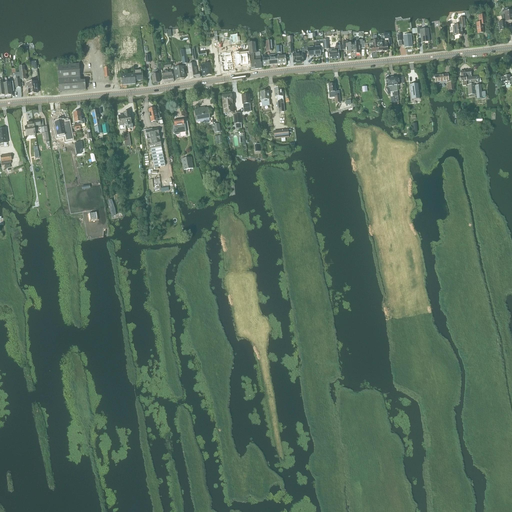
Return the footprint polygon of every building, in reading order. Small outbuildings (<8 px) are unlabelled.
[(130,9),(126,10),(126,15),(131,14),(131,16),(138,15),(138,14),(143,14),(141,3),(136,4),(136,7),(130,8),(130,9)] [(498,23),(499,31),(506,30),(505,22),(511,21),(511,11),(504,12),(505,16),(501,16),(502,22),(498,23)] [(477,34),(483,33),(483,25),(485,25),(484,15),(478,15),(479,23),(476,24),(477,34)] [(463,35),(462,29),(466,29),(465,26),(464,19),(459,19),(459,25),(453,26),(454,36),(463,35)] [(417,29),(417,34),(417,35),(421,34),(421,43),(429,42),(428,29),(420,30),(420,28),(417,29)] [(405,48),(412,48),(411,35),(403,36),(405,48)] [(293,36),(287,37),(288,45),(289,52),(289,54),(289,55),(292,54),(293,64),(303,63),(303,54),(296,55),(296,52),(293,53),(292,44),(294,44),(293,36)] [(119,47),(116,47),(116,53),(126,52),(126,50),(127,50),(127,49),(131,49),(131,40),(118,41),(119,47)] [(353,44),(353,55),(360,54),(360,49),(363,49),(362,40),(358,41),(357,44),(353,44)] [(305,51),(308,50),(308,58),(315,57),(314,43),(308,44),(307,41),(303,42),(305,49),(305,51)] [(373,44),(369,45),(370,48),(370,53),(378,53),(377,44),(377,42),(377,41),(372,41),(373,44)] [(386,41),(377,42),(377,44),(378,53),(388,52),(387,46),(386,46),(386,43),(386,41)] [(343,47),(340,47),(340,51),(346,50),(347,55),(353,55),(353,44),(349,44),(347,42),(342,42),(343,47)] [(254,57),(253,54),(256,54),(255,43),(248,44),(251,70),(262,69),(260,57),(256,57),(256,56),(254,57)] [(323,43),(314,43),(315,57),(321,57),(321,55),(325,54),(323,43)] [(334,49),(328,50),(329,52),(328,52),(329,60),(339,59),(339,56),(341,55),(340,44),(340,43),(336,43),(335,48),(334,48),(334,49)] [(281,46),(276,47),(277,54),(277,57),(278,65),(286,64),(285,56),(282,57),(281,46)] [(191,55),(190,49),(186,50),(180,51),(182,65),(188,64),(187,55),(191,55)] [(230,53),(221,54),(221,58),(223,72),(229,72),(229,70),(233,70),(232,57),(231,57),(230,53)] [(269,58),(268,58),(269,66),(278,65),(277,57),(275,57),(275,55),(270,56),(268,56),(269,58)] [(241,56),(233,57),(234,67),(242,67),(242,66),(241,57),(241,56)] [(198,74),(196,63),(188,64),(190,80),(200,78),(199,73),(198,74)] [(202,77),(212,76),(211,68),(212,68),(211,64),(200,65),(202,77)] [(80,74),(79,67),(79,65),(58,66),(60,92),(85,90),(85,80),(91,80),(91,73),(80,74)] [(176,80),(186,79),(184,67),(174,68),(176,80)] [(131,68),(123,69),(124,81),(130,80),(130,77),(132,77),(131,68)] [(140,68),(131,68),(132,77),(134,77),(134,80),(141,80),(140,68)] [(466,71),(467,81),(468,81),(468,84),(479,83),(478,77),(471,77),(471,70),(466,71)] [(123,71),(113,72),(114,81),(118,81),(118,85),(124,84),(123,71)] [(172,77),(171,71),(162,72),(163,78),(162,78),(163,84),(174,82),(173,77),(172,77)] [(466,86),(466,88),(467,88),(468,96),(469,95),(469,98),(475,97),(475,95),(476,95),(475,85),(467,86),(467,81),(466,71),(460,72),(461,77),(460,77),(461,82),(462,82),(463,86),(466,86)] [(436,76),(434,76),(435,83),(437,83),(437,85),(447,83),(447,81),(448,81),(448,75),(436,76)] [(511,78),(510,79),(510,76),(501,78),(502,87),(511,85),(511,89),(511,88),(511,78)] [(391,103),(395,103),(392,78),(386,79),(387,87),(390,89),(391,103)] [(4,84),(4,85),(5,96),(4,96),(4,97),(12,96),(12,92),(14,92),(13,84),(13,82),(10,82),(10,84),(4,84)] [(417,84),(410,85),(411,100),(419,99),(417,84)] [(335,85),(328,85),(329,93),(329,98),(335,98),(335,104),(340,103),(339,96),(339,91),(336,92),(335,85)] [(477,99),(482,99),(482,98),(485,97),(485,93),(481,93),(481,86),(475,86),(477,99)] [(281,88),(274,89),(275,97),(277,97),(278,102),(279,113),(284,112),(283,101),(281,101),(281,97),(283,97),(282,92),(281,88)] [(268,92),(260,93),(261,101),(262,103),(263,103),(264,106),(269,105),(269,103),(269,100),(268,92)] [(232,105),(231,95),(222,96),(223,105),(224,114),(233,113),(232,105)] [(156,114),(155,108),(149,110),(151,123),(158,121),(157,120),(160,120),(159,114),(156,114)] [(205,109),(204,108),(195,110),(197,121),(210,119),(208,109),(205,109)] [(98,110),(91,111),(93,122),(94,127),(95,127),(100,126),(101,125),(98,110)] [(74,126),(72,126),(72,129),(75,129),(75,131),(81,130),(80,125),(85,124),(84,120),(82,120),(82,117),(81,117),(80,112),(73,113),(75,126),(74,126)] [(130,112),(123,113),(124,116),(126,127),(127,127),(128,129),(133,129),(133,124),(131,124),(130,112)] [(240,114),(233,115),(234,124),(235,124),(241,124),(240,114)] [(43,120),(34,121),(35,129),(41,128),(42,132),(42,133),(43,133),(45,133),(44,127),(43,120)] [(184,124),(183,120),(174,121),(175,126),(174,126),(174,129),(174,130),(173,131),(173,132),(173,133),(174,134),(176,136),(179,135),(180,134),(180,133),(186,132),(185,124),(184,124)] [(35,129),(34,121),(27,123),(28,127),(25,128),(27,137),(36,135),(35,129)] [(63,122),(55,123),(58,137),(58,135),(65,134),(65,135),(66,135),(65,134),(71,133),(72,139),(71,139),(71,140),(72,140),(69,123),(63,124),(63,122)] [(219,124),(211,125),(212,129),(214,129),(214,133),(219,132),(220,135),(223,135),(222,130),(220,130),(219,124)] [(165,166),(157,129),(146,131),(150,149),(154,168),(165,166)] [(288,130),(274,131),(274,139),(288,138),(288,130)] [(11,154),(1,156),(1,162),(2,165),(11,164),(11,161),(12,161),(11,154)] [(181,160),(184,171),(193,169),(191,158),(181,160)]
